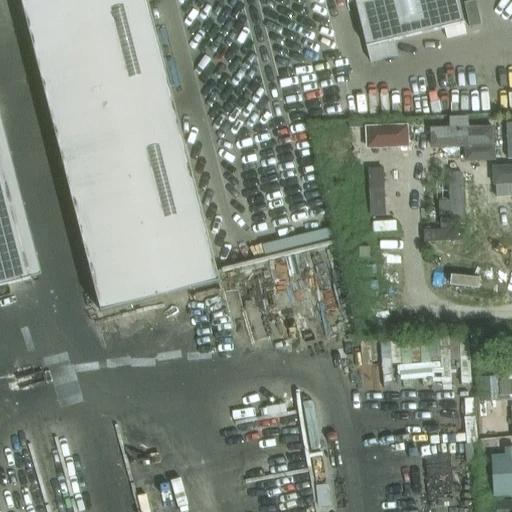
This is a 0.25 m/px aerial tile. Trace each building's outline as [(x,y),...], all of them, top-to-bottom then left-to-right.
[(147,0),(21,0),(101,313),(220,283),(147,0)] [(354,0),(370,63),(397,57),(394,41),(463,24),(457,0),(354,0)] [(469,50),(470,75),(482,75),(481,50),(469,50)] [(423,73),(424,98),(448,97),(447,73),(423,73)] [(405,78),(387,80),(388,90),(406,88),(405,78)] [(491,105),(491,91),(456,92),(456,106),(491,105)] [(422,126),(421,107),(381,108),(382,127),(422,126)] [(493,128),(433,130),(434,148),(462,147),(462,153),(462,161),(474,161),(494,160),(493,128)] [(408,150),(408,130),(368,131),(368,151),(408,150)] [(475,224),(474,161),(462,161),(462,153),(433,153),(435,225),(450,225),(475,224)] [(408,154),(369,155),(370,227),(410,226),(408,154)] [(369,247),(359,247),(359,257),(369,257),(369,247)] [(383,294),(403,295),(403,278),(383,277),(383,294)] [(81,333),(100,331),(98,308),(79,310),(81,333)] [(498,375),(480,377),(482,400),(500,398),(498,375)] [(321,412),(325,430),(336,427),(332,409),(321,412)] [(511,442),(505,443),(505,451),(492,451),(493,492),(511,490),(511,442)] [(511,511),(511,497),(496,498),(496,511),(511,511)]
